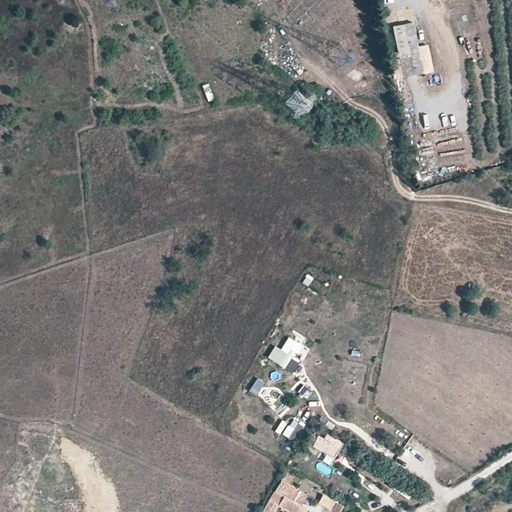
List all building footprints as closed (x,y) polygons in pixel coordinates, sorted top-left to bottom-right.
[(393,26),(403,77),(424,73),(414,22),(393,26)] [(279,56),(275,63),(293,75),(298,68),(279,56)] [(299,363),(294,360),(302,345),(288,337),(281,350),(274,347),(267,360),(293,374),(299,363)] [(250,392),(258,396),(265,382),(256,378),(250,392)] [(302,387),(298,395),(306,399),(310,391),(302,387)] [(278,403),(276,411),(285,412),(287,405),(278,403)] [(291,420),(282,436),(295,443),(304,427),(291,420)] [(281,436),(287,424),(281,421),(275,433),(281,436)] [(334,459),(340,449),(320,436),(314,445),(334,459)] [(316,468),(329,476),(333,469),(320,461),(316,468)] [(302,507),(306,500),(281,485),(277,492),(275,491),(270,499),(278,504),(279,503),(293,511),(307,511),(308,510),(302,507)] [(332,511),(341,511),(344,507),(323,496),(318,504),(332,511)]
